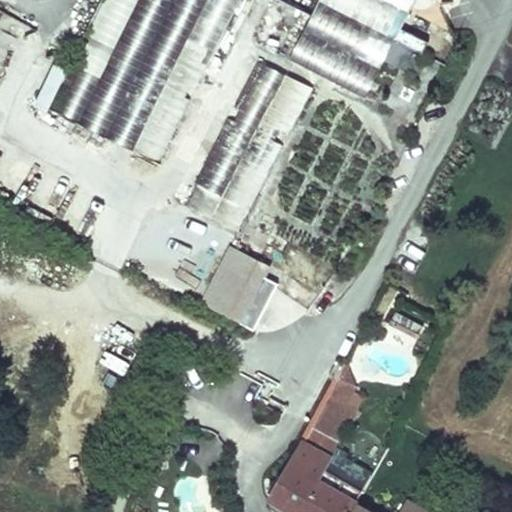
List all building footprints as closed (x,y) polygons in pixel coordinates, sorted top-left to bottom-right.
[(243,0),(105,0),(82,46),(89,49),(84,59),(79,57),(50,112),(160,167),(191,104),(187,102),(193,90),(198,92),(243,0)] [(273,0),(258,37),(287,49),(303,12),(273,0)] [(416,0),(322,0),(291,64),(366,101),(416,0)] [(315,93),(260,65),(237,110),(246,114),(241,126),(232,122),(188,208),(244,236),(287,149),(278,145),(284,133),(293,138),(315,93)] [(276,269),(237,250),(209,307),(248,326),(276,269)] [(294,281),(285,293),(307,308),(316,296),(294,281)] [(356,384),(346,364),(314,425),(271,500),(292,511),(352,511),(358,504),(318,480),(355,414),(343,408),(356,384)] [(401,511),(371,511),(358,504),(352,511),(427,511),(408,501),(401,511)]
